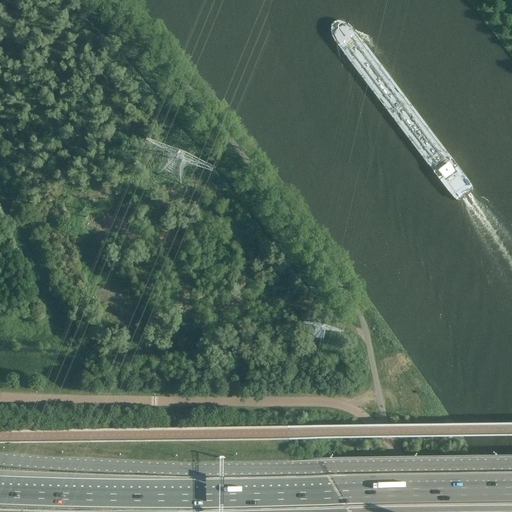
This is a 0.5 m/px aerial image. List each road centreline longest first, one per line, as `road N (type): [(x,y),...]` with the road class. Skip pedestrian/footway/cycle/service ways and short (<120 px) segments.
road 1 (unclassified): [(0,459),(143,469),(511,467)]
road 2 (motorway): [(511,491),(0,490)]
road 3 (unclassified): [(433,511),(372,425),(334,402),(0,398)]
road 4 (track): [(136,282),(188,310),(279,301),(365,332)]
